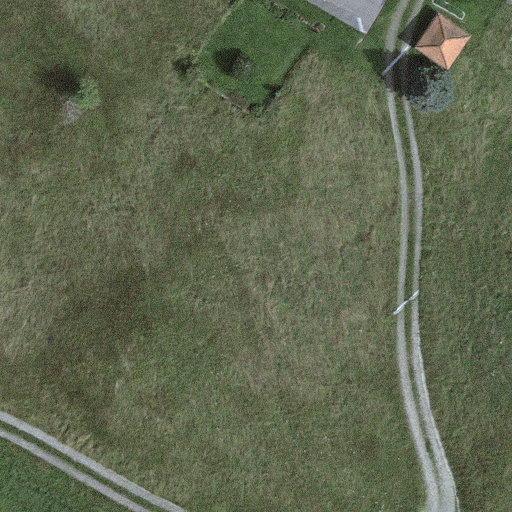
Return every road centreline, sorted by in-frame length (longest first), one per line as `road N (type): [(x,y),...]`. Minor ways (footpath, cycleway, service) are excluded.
road 1 (track): [(416,0),(396,56),(412,203),(408,331),(442,511)]
road 2 (track): [(167,511),(0,425)]
